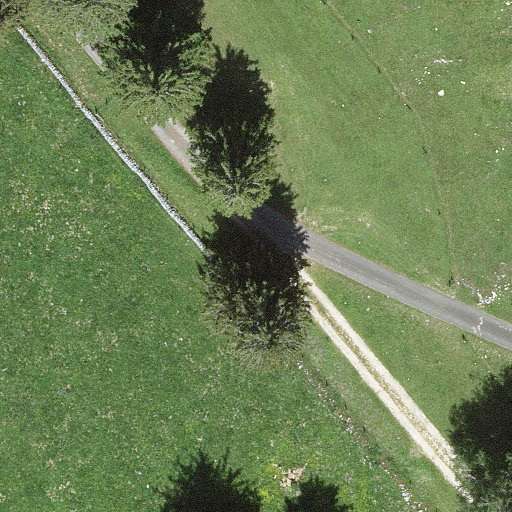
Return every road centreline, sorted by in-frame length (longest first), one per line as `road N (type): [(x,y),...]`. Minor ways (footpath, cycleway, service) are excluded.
road 1 (track): [(59,0),(250,222),(511,337)]
road 2 (track): [(250,222),(485,511)]
